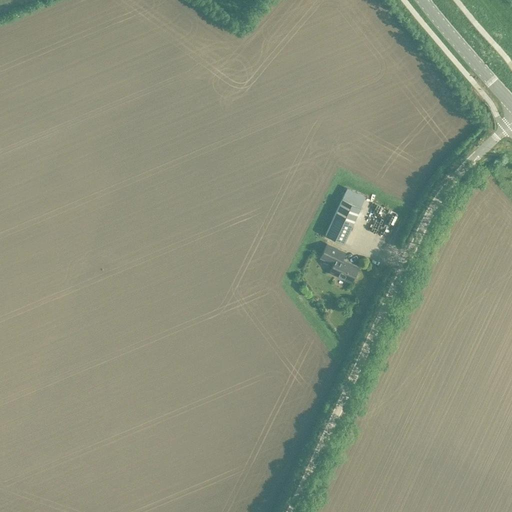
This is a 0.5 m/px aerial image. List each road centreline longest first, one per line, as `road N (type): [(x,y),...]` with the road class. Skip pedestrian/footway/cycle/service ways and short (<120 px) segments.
road 1 (unclassified): [(290,511),(429,213),(511,123)]
road 2 (secondary): [(511,104),(422,0)]
